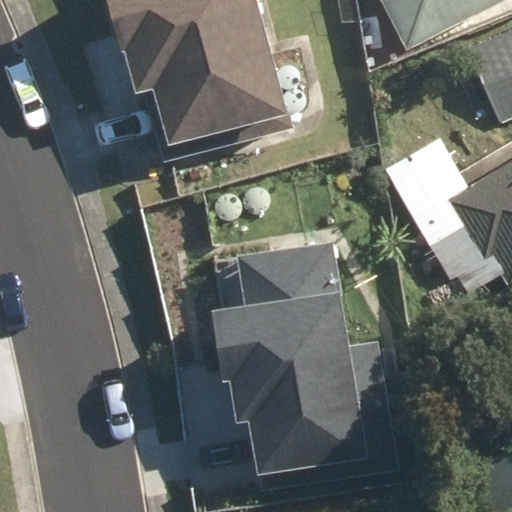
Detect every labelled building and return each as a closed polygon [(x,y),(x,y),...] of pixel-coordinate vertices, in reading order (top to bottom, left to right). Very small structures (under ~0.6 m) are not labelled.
[(114,0),(139,91),(155,87),(174,157),(292,126),(258,0),(114,0)] [(511,0),(379,0),(410,56),(511,1),(511,0)] [(511,31),(471,49),(506,130),(511,127),(511,31)] [(511,167),(466,196),(511,270),(511,167)] [(348,347),(331,243),(242,257),(250,309),(214,315),(231,423),(251,420),(261,482),(393,461),(375,343),(348,347)] [(511,511),(511,434),(460,471),(488,511),(511,511)]
